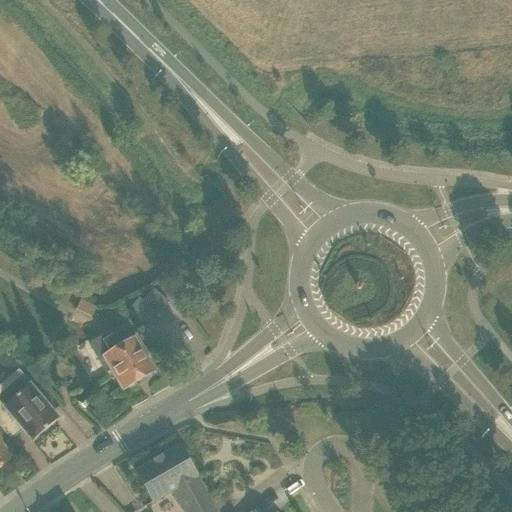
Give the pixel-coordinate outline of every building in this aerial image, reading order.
[(150,285),(127,312),(145,327),(168,300),(150,285)] [(115,339),(113,337),(113,336),(104,334),(90,343),(90,348),(106,374),(111,371),(122,390),(153,372),(134,339),(128,343),(123,334),(115,339)] [(58,419),(17,371),(0,385),(0,428),(4,433),(16,423),(32,441),(58,419)] [(76,402),(78,404),(86,411),(86,410),(90,405),(91,404),(90,404),(90,399),(91,399),(91,398),(90,398),(87,396),(87,395),(86,395),(86,396),(81,397),(81,396),(80,397),(81,397),(77,402),(76,402)] [(0,468),(11,459),(0,444),(0,442),(0,441),(0,468)] [(216,511),(178,446),(176,447),(177,447),(136,471),(136,470),(134,471),(153,503),(172,492),(183,511),(216,511)]
